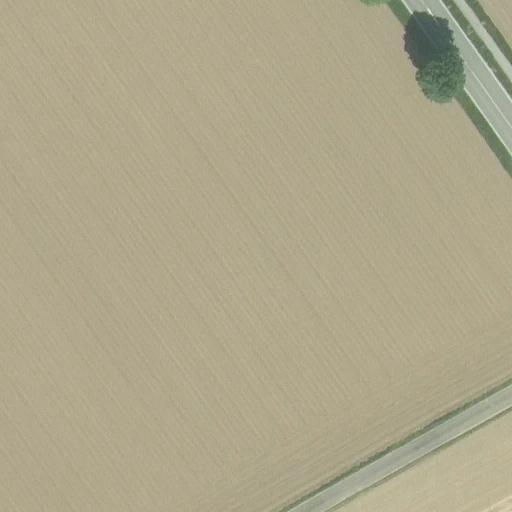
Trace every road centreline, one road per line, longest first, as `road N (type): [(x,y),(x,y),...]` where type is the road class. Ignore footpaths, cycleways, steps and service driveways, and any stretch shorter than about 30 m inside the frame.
road 1 (unclassified): [(511,395),(313,511)]
road 2 (primary): [(421,0),(511,127)]
